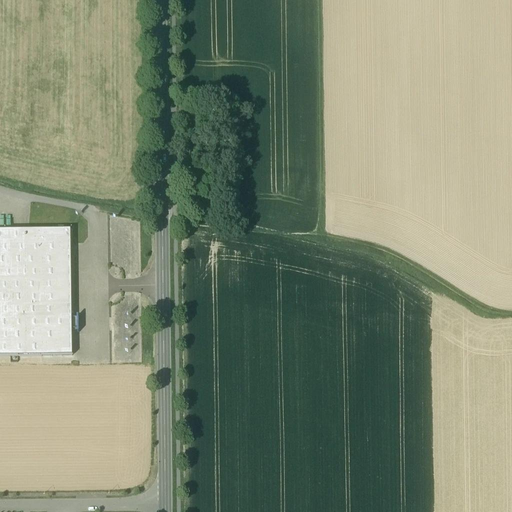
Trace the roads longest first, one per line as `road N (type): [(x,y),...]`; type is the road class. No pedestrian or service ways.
road 1 (tertiary): [(166,504),(160,0)]
road 2 (track): [(319,0),(323,227),(332,240),(383,251),(492,315),(511,313)]
road 3 (residential): [(0,507),(166,504)]
